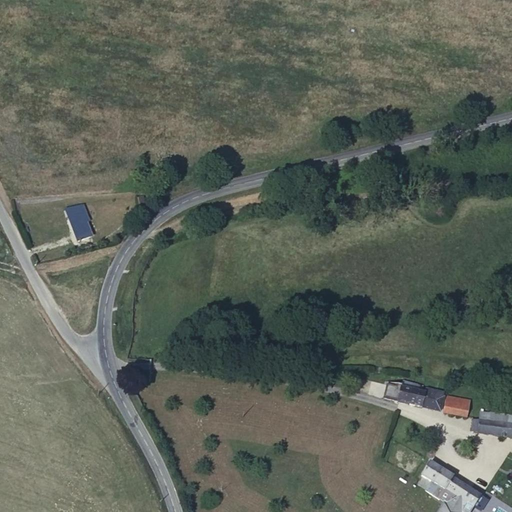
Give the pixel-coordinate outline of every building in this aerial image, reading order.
[(56,185),(49,210),(58,214),(62,199),(68,201),(71,189),(56,185)] [(417,382),(421,369),(397,361),(393,374),(417,382)] [(423,365),(421,369),(417,382),(436,388),(441,376),(442,372),(423,365)] [(459,381),(441,376),(436,388),(455,394),(459,381)] [(506,403),(468,401),(467,415),(511,417),(511,406),(505,407),(506,403)] [(400,407),(398,417),(427,423),(429,413),(400,407)] [(467,491),(471,486),(479,475),(429,441),(422,452),(441,464),(437,471),(443,475),(461,487),(467,491)] [(461,487),(443,475),(429,496),(446,508),(461,487)] [(471,486),(485,496),(493,485),(479,475),(471,486)] [(496,509),(506,494),(493,485),(485,496),(490,499),(488,503),(496,509)]
